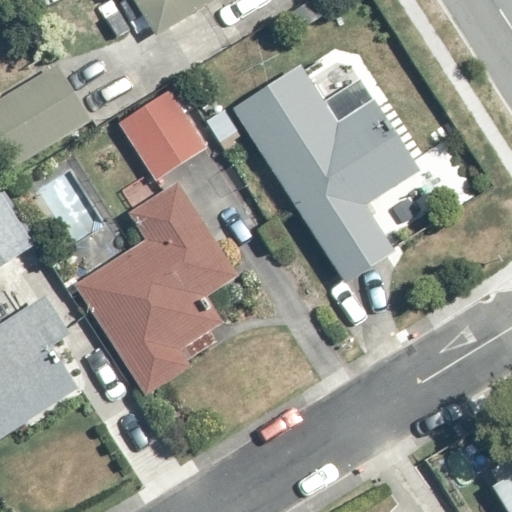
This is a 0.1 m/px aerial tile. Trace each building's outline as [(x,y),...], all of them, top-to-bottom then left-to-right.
[(134,0),(157,35),(210,0),(134,0)] [(139,89),(107,40),(0,108),(0,148),(13,169),(139,89)] [(314,277),(335,264),(346,283),(397,251),(369,205),(428,167),(385,97),(341,124),(305,66),(237,108),(312,227),(291,240),(314,277)] [(212,146),(174,87),(116,123),(154,182),(212,146)] [(185,340),(211,323),(196,301),(244,270),(186,178),(132,212),(148,236),(76,283),(148,395),(199,362),(185,340)] [(0,267),(36,244),(0,189),(0,267)] [(49,296),(34,306),(0,327),(0,440),(80,390),(89,384),(61,340),(72,333),(49,296)] [(511,511),(511,473),(495,484),(511,511)]
